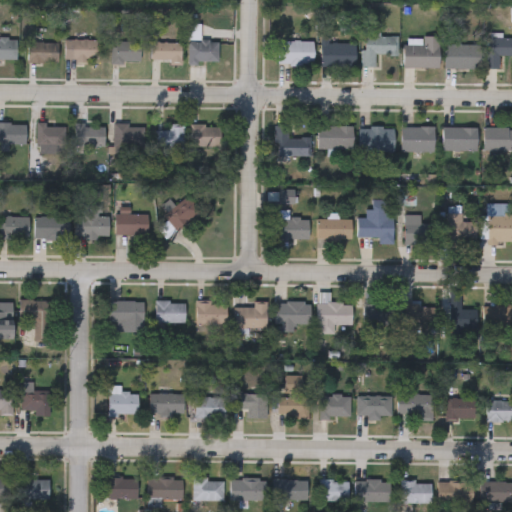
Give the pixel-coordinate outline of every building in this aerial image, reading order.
[(398,38),(398,57),(376,57),(376,68),(363,68),(363,38),(398,38)] [(404,47),(425,47),(425,38),(439,38),(439,69),(404,69),(404,47)] [(511,39),(511,58),(500,58),(500,70),(486,70),(487,39),(511,39)] [(0,41),(17,41),(17,62),(0,62),(0,41)] [(99,41),(99,63),(64,63),(64,41),(99,41)] [(111,65),(111,43),(140,43),(140,65),(111,65)] [(188,65),(188,43),(219,43),(219,65),(188,65)] [(314,66),(278,66),(278,43),(314,43),(314,66)] [(28,44),(56,44),(56,65),(28,65),(28,44)] [(151,63),(151,44),(181,44),(181,63),(151,63)] [(355,44),(355,68),(321,68),(321,44),(355,44)] [(480,70),(445,70),(445,46),(480,46),(480,70)] [(0,125),(25,125),(25,146),(0,146),(0,125)] [(66,148),(36,148),(36,125),(66,125),(66,148)] [(74,127),(105,127),(105,152),(74,152),(74,127)] [(113,127),(145,127),(145,151),(113,151),(113,127)] [(169,132),(169,127),(184,127),(184,152),(156,152),(156,132),(169,132)] [(220,149),(190,149),(190,127),(220,127),(220,149)] [(310,140),(310,158),(275,158),(275,127),(288,127),(288,140),(310,140)] [(318,150),(318,127),(353,127),(353,150),(318,150)] [(401,154),(402,128),(435,128),(434,154),(401,154)] [(395,153),(359,153),(359,129),(395,129),(395,153)] [(477,152),(442,152),(442,129),(477,129),(477,152)] [(511,153),(483,153),(483,129),(511,129),(511,153)] [(294,191),(294,205),(279,205),(279,191),(294,191)] [(177,233),(165,218),(187,198),(200,213),(177,233)] [(358,244),(357,220),(373,220),(372,209),(394,209),(394,246),(379,247),(379,243),(358,244)] [(447,215),(462,215),(462,224),(477,224),(477,246),(447,246),(447,215)] [(116,237),(116,217),(148,217),(148,237),(116,237)] [(404,217),(420,217),(420,226),(437,226),(437,246),(404,246),(404,217)] [(511,245),(488,245),(488,217),(511,217),(511,245)] [(109,240),(74,240),(74,218),(109,218),(109,240)] [(28,219),(28,240),(1,240),(1,219),(28,219)] [(34,241),(34,219),(69,219),(69,241),(34,241)] [(309,219),(309,242),(279,242),(279,219),(309,219)] [(317,242),(317,221),(352,221),(352,242),(317,242)] [(0,302),(13,303),(13,341),(0,341),(0,302)] [(34,344),(34,321),(20,321),(20,303),(52,303),(52,344),(34,344)] [(108,323),(108,303),(143,303),(143,334),(120,334),(120,323),(108,323)] [(155,324),(155,303),(185,303),(185,324),(155,324)] [(226,305),(226,326),(196,326),(196,305),(226,305)] [(234,310),(253,310),(253,305),(266,305),(266,329),(234,329),(234,310)] [(292,334),(275,334),(275,305),(310,305),(310,326),(292,326),(292,334)] [(352,328),(317,328),(317,305),(352,305),(352,328)] [(393,306),(393,328),(365,328),(365,306),(393,306)] [(435,330),(404,330),(404,306),(435,306),(435,330)] [(449,331),(449,306),(463,306),(463,310),(477,310),(477,331),(449,331)] [(511,330),(483,330),(483,308),(511,308),(511,330)] [(308,399),(308,419),(278,418),(278,397),(286,397),(286,377),(303,378),(303,398),(308,399)] [(35,418),(35,412),(22,412),(22,384),(33,384),(33,394),(50,394),(50,418),(35,418)] [(138,394),(138,416),(108,416),(108,388),(121,388),(121,394),(138,394)] [(0,392),(12,392),(12,418),(0,418),(0,392)] [(184,396),(184,418),(149,418),(149,396),(184,396)] [(267,420),(247,420),(247,410),(232,410),(232,396),(267,396),(267,420)] [(433,396),(433,423),(415,423),(415,416),(398,416),(398,396),(433,396)] [(319,397),(351,397),(351,420),(319,420),(319,397)] [(358,398),(392,398),(392,420),(358,420),(358,398)] [(225,399),(225,420),(190,420),(190,399),(225,399)] [(445,420),(445,400),(475,400),(475,420),(445,420)] [(511,402),(511,423),(486,423),(486,402),(511,402)] [(0,500),(0,479),(9,479),(9,500),(0,500)] [(16,502),(16,480),(49,480),(49,502),(16,502)] [(107,501),(107,480),(137,480),(137,501),(107,501)] [(161,501),(161,508),(147,508),(147,481),(182,480),(182,501),(161,501)] [(223,503),(192,503),(192,480),(223,480),(223,503)] [(231,502),(231,480),(266,480),(266,502),(231,502)] [(272,482),(307,482),(307,502),(272,502),(272,482)] [(347,482),(347,503),(319,503),(319,482),(347,482)] [(354,503),(354,483),(390,483),(390,503),(354,503)] [(401,505),(401,484),(431,484),(431,505),(401,505)] [(437,505),(437,484),(470,484),(470,505),(437,505)] [(511,484),(511,507),(481,507),(481,484),(511,484)]
